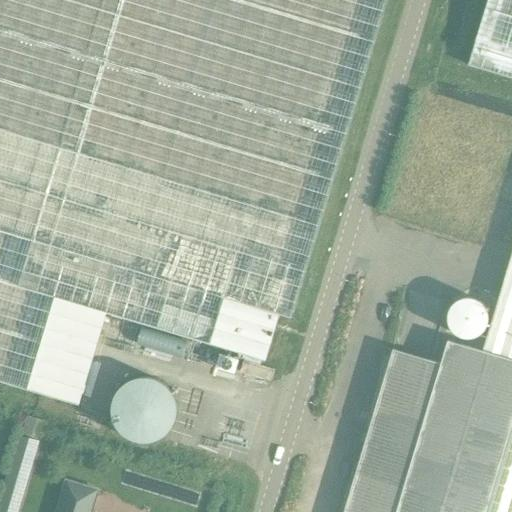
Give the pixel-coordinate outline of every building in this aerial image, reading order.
[(106,313),(206,343),(264,360),(269,345),(279,314),(290,318),(385,0),(0,0),(0,381),(78,405),(106,313)] [(511,0),(487,0),(469,62),(511,74),(511,0)] [(511,251),(482,350),(511,359),(511,251)] [(485,511),(511,423),(511,359),(482,350),(447,340),(440,363),(392,349),(343,511),(485,511)] [(240,371),(271,382),(275,370),(243,360),(240,371)] [(511,511),(511,423),(485,511),(511,511)] [(57,511),(90,511),(97,490),(66,481),(57,511)]
